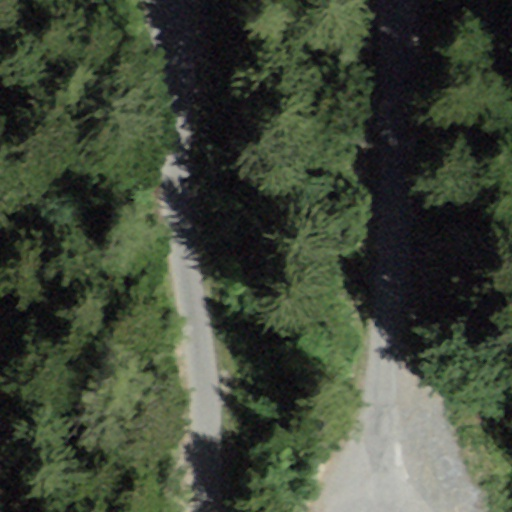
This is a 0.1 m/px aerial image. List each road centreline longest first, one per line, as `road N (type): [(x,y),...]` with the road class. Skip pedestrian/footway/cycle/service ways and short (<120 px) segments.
road 1 (unclassified): [(207,511),(194,299),(172,199),(178,70),(164,0)]
road 2 (unclassified): [(368,507),(393,326),(389,0)]
